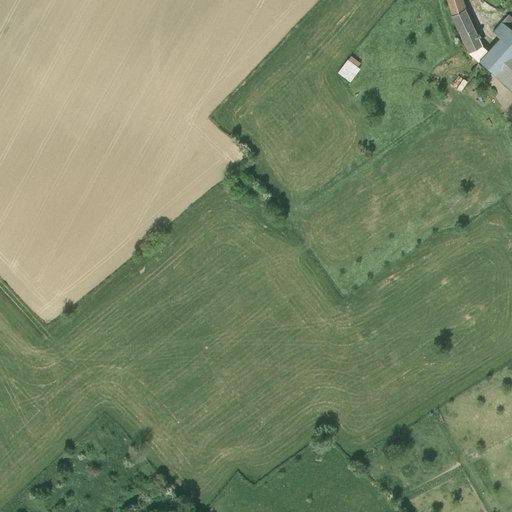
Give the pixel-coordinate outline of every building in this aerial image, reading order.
[(467,53),(481,46),(482,46),(477,34),(465,10),(462,0),(445,0),(451,16),(450,16),(467,53)] [(479,0),(469,0),(474,8),(480,4),(480,1),(479,0)] [(481,46),(467,53),(478,63),(479,61),(511,92),(511,18),(508,16),(492,33),(499,38),(487,52),(481,46)] [(347,59),(337,72),(349,81),(359,68),(357,67),(360,63),(350,56),(348,59),(347,59)] [(462,79),(456,89),(460,92),(466,82),(462,79)] [(511,93),(510,92),(503,99),(507,104),(508,103),(511,99),(511,93)]
